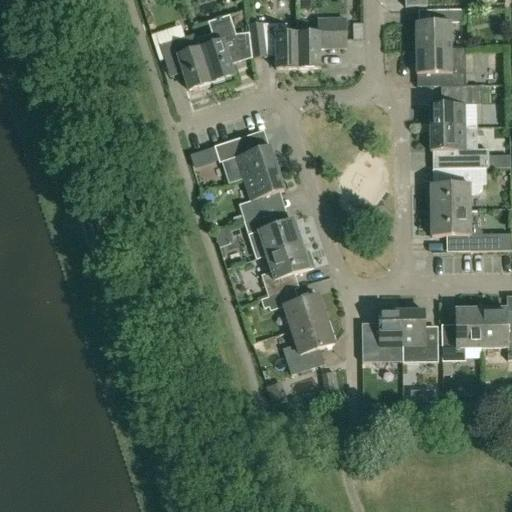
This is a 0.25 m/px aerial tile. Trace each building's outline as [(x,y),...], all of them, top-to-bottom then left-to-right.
[(511,0),(403,0),(404,9),(426,9),(425,0),(511,0)] [(415,52),(449,51),(449,26),(462,26),(462,12),(439,13),(439,25),(415,25),(415,52)] [(210,36),(196,41),(210,85),(234,78),(229,63),(237,61),(238,64),(250,60),(247,35),(234,36),(228,17),(206,24),(210,36)] [(317,35),(295,35),(296,70),(318,70),(318,50),(344,50),(344,20),(317,21),(317,35)] [(247,28),(247,35),(250,60),(264,58),(264,57),(274,57),(274,71),(296,70),(295,35),(286,35),(285,26),(261,26),(247,28)] [(188,92),(210,85),(196,41),(195,41),(199,51),(189,54),(184,40),(159,48),(167,72),(180,67),(188,92)] [(440,89),(463,89),(463,76),(449,76),(449,51),(415,52),(416,78),(439,78),(440,89)] [(430,131),(463,131),(463,108),(479,108),(479,93),(466,93),(466,106),(429,107),(430,131)] [(456,172),(484,172),(485,172),(487,172),(486,153),(475,153),(475,131),(463,131),(430,131),(430,154),(446,154),(446,160),(442,160),(442,171),(456,171),(456,172)] [(243,181),(277,171),(269,148),(245,156),(240,140),(214,149),(219,165),(224,163),(232,185),(243,181)] [(245,222),(255,218),(253,210),(251,204),(284,193),(277,171),(243,181),(251,203),(238,207),(242,223),(245,222)] [(486,187),(485,172),(484,172),(456,172),(456,187),(431,187),(431,213),(470,212),(469,196),(477,196),(482,191),(482,187),(486,187)] [(502,253),(501,237),(482,237),(482,234),(476,228),(470,228),(470,212),(431,213),(431,239),(457,239),(457,254),(502,253)] [(267,257),(302,246),(293,220),(272,227),(268,214),(255,218),(245,222),(258,260),(267,257)] [(262,300),(262,301),(290,292),(298,289),(295,281),(293,280),(294,276),(314,269),(308,253),(304,254),(302,246),(267,257),(272,272),(262,275),(269,297),(262,300)] [(294,305),(290,292),(262,301),(265,308),(270,307),(272,313),(284,309),(291,332),(325,321),(317,297),(294,305)] [(457,364),(456,351),(484,351),(483,312),(455,313),(456,338),(441,338),(442,364),(457,364)] [(511,335),(507,336),(507,312),(483,312),(484,351),(507,350),(508,363),(511,362),(511,335)] [(378,346),(362,346),(362,362),(379,361),(379,349),(402,349),(402,365),(403,365),(402,313),(378,314),(378,346)] [(438,365),(438,348),(425,349),(425,313),(402,313),(403,365),(438,365)] [(291,332),(296,347),(283,351),(291,377),(315,370),(310,355),(334,347),(325,321),(291,332)]
